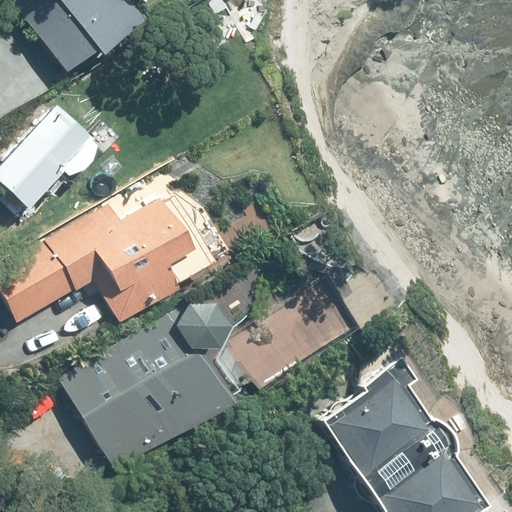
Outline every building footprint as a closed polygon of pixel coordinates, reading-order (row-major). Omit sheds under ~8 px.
[(10,0),(63,68),(91,47),(95,51),(139,17),(125,0),(10,0)] [(218,42),(204,19),(192,26),(205,49),(218,42)] [(82,137),(50,108),(0,163),(0,207),(11,217),(18,209),(23,214),(25,211),(38,223),(115,138),(96,121),(82,137)] [(115,317),(174,283),(171,278),(206,257),(168,192),(159,198),(156,193),(116,217),(106,200),(0,261),(0,297),(14,321),(90,276),(115,317)] [(54,375),(106,464),(225,394),(173,306),(54,375)] [(437,398),(404,351),(394,335),(356,362),(351,388),(355,385),(357,388),(312,419),(377,511),(474,511),(503,492),(473,450),(479,445),(477,435),(474,425),(469,416),(463,408),(455,401),(449,397),(443,394),(437,398)]
